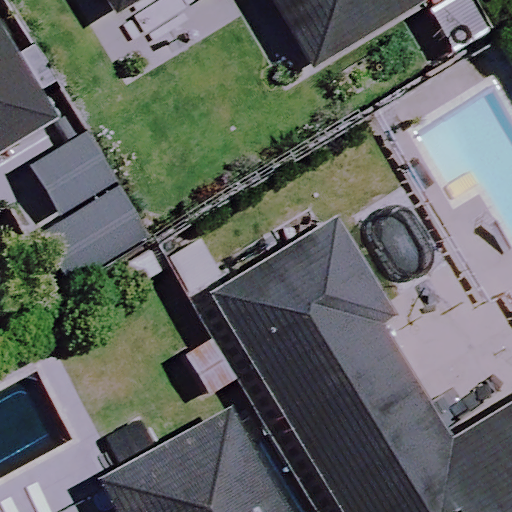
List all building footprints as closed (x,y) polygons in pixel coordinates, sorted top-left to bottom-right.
[(104,0),(145,69),(232,18),(245,41),(282,19),(343,123),(466,51),(435,0),(104,0)] [(0,141),(39,118),(0,54),(0,141)] [(110,185),(79,133),(21,168),(53,219),(110,185)] [(142,236),(110,185),(53,219),(30,233),(61,284),(142,236)] [(511,511),(511,412),(433,459),(369,351),(383,343),(320,238),(205,307),(327,511),(511,511)] [(255,511),(207,424),(93,487),(107,511),(255,511)]
